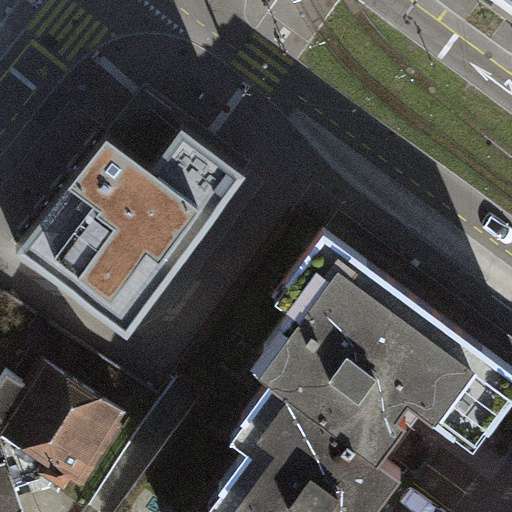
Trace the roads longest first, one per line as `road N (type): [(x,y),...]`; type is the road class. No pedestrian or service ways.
road 1 (secondary): [(201,0),(266,62),(511,247)]
road 2 (secondary): [(511,87),(397,0)]
road 3 (residential): [(0,109),(93,0)]
